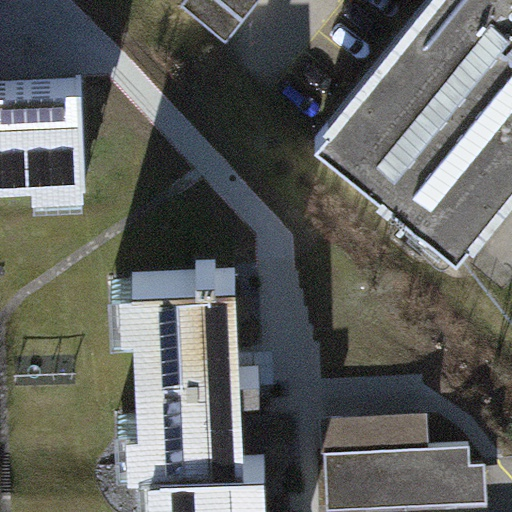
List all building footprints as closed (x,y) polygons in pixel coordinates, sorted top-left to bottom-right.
[(238,33),(260,0),(195,0),(194,2),(238,33)] [(511,0),(428,0),(319,135),(458,250),(511,183),(511,0)] [(0,74),(0,173),(34,172),(35,192),(87,190),(86,169),(89,168),(85,71),(0,74)] [(135,272),(114,273),(117,326),(136,325),(140,412),(121,413),(123,460),(142,459),(247,455),(244,369),(239,265),(220,266),(219,257),(199,258),(199,267),(135,270),(135,272)] [(472,442),(328,447),(330,505),(489,500),(487,460),(473,461),(472,442)] [(247,455),(142,459),(145,511),(165,510),(165,511),(270,511),(268,454),(247,455)]
